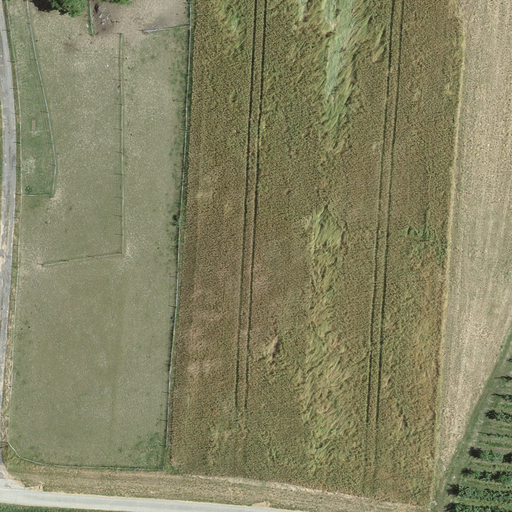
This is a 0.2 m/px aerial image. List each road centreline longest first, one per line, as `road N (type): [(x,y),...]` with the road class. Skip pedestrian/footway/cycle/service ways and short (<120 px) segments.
road 1 (track): [(0,42),(13,175),(0,369)]
road 2 (track): [(0,499),(175,511)]
